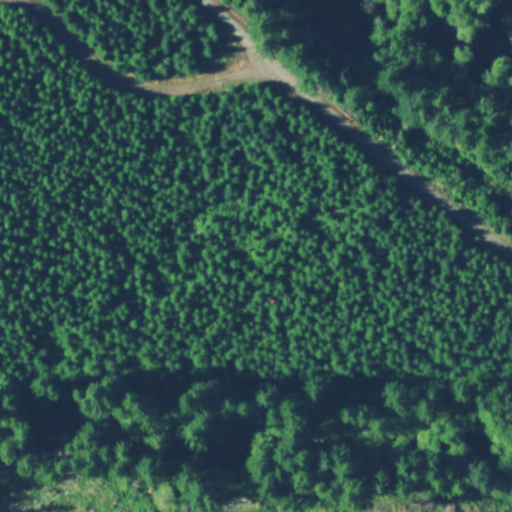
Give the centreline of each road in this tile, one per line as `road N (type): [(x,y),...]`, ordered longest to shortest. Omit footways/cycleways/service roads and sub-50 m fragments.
road 1 (track): [(201,0),(511,251)]
road 2 (track): [(287,75),(263,70),(130,84),(18,0)]
